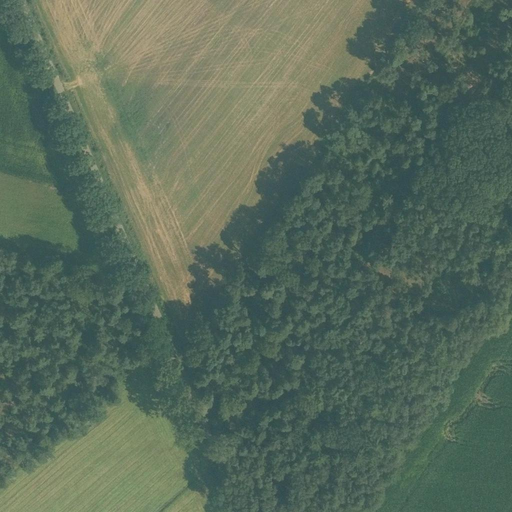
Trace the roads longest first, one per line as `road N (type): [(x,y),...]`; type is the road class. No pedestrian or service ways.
road 1 (tertiary): [(20,0),(148,289)]
road 2 (tertiary): [(240,511),(148,289)]
